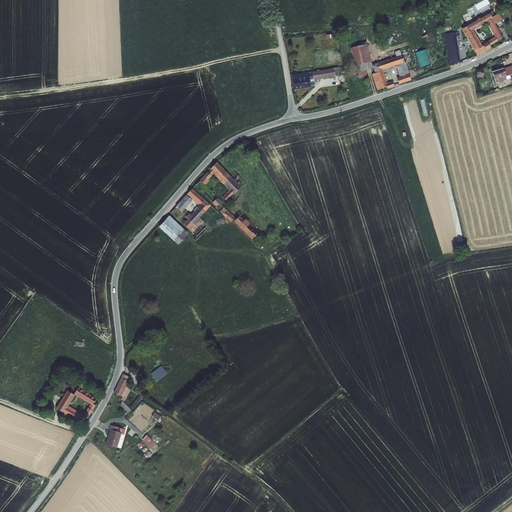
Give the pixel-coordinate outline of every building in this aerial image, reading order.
[(492,8),(485,12),(487,16),(490,15),(488,12),(491,10),(493,13),(494,12),(492,8)] [(502,8),(494,12),(495,15),(498,19),(506,15),(502,8)] [(485,12),(471,19),(471,20),(464,24),(468,31),(476,26),(475,25),(490,18),(495,15),(494,12),(493,13),(491,10),(488,12),(490,15),(487,16),(485,12)] [(484,41),(476,45),(479,50),(493,43),(492,40),(500,35),(499,33),(504,30),(498,19),(495,15),(490,18),(498,32),(485,39),(486,41),(484,41)] [(450,20),(453,58),(462,57),(459,20),(450,20)] [(476,26),(468,31),(476,45),(484,41),(476,26)] [(352,41),(358,66),(373,62),(367,37),(352,41)] [(372,69),(378,85),(389,81),(389,82),(396,80),(394,76),(388,78),(384,67),(393,64),(391,61),(401,58),(403,65),(404,64),(406,69),(398,72),(400,77),(412,73),(406,56),(405,56),(403,49),(375,59),(377,67),(372,69)] [(420,66),(431,64),(428,49),(417,51),(420,66)] [(294,75),(296,83),(316,80),(316,75),(341,71),(339,63),(292,70),(293,75),(294,75)] [(494,68),(497,79),(508,75),(508,73),(511,71),(511,65),(506,68),(505,65),(494,68)] [(240,181),(219,159),(209,168),(212,171),(215,169),(230,186),(224,193),(228,198),(235,191),(233,189),(240,181)] [(209,175),(205,171),(201,175),(203,176),(199,180),(197,179),(195,182),(206,194),(208,192),(217,202),(221,198),(206,180),(210,175),(209,175)] [(209,201),(193,184),(188,189),(200,200),(197,203),(198,204),(193,210),(189,207),(186,211),(189,214),(185,218),(196,229),(203,220),(199,216),(207,207),(205,205),(209,201)] [(191,194),(187,190),(180,198),(184,201),(191,194)] [(235,191),(228,198),(232,202),(239,195),(235,191)] [(221,198),(217,202),(225,211),(229,208),(221,198)] [(244,208),(233,218),(252,236),(262,226),(244,208)] [(184,223),(171,211),(160,222),(174,234),(184,223)] [(189,228),(184,223),(174,234),(178,238),(189,228)] [(170,367),(165,360),(152,370),(156,377),(170,367)] [(132,374),(124,370),(115,388),(126,393),(130,384),(127,383),(132,374)] [(98,395),(79,384),(76,388),(91,398),(88,403),(93,406),(97,400),(95,399),(98,395)] [(76,391),(69,386),(57,404),(82,420),(86,414),(88,415),(91,409),(86,406),(83,411),(69,402),(76,391)] [(133,405),(124,396),(121,401),(129,409),(133,405)] [(159,419),(161,415),(155,411),(152,416),(159,419)] [(113,423),(112,429),(114,429),(111,442),(121,445),(123,432),(126,433),(127,427),(113,423)] [(147,434),(143,439),(152,448),(157,443),(147,434)] [(138,438),(133,442),(140,450),(145,445),(138,438)]
